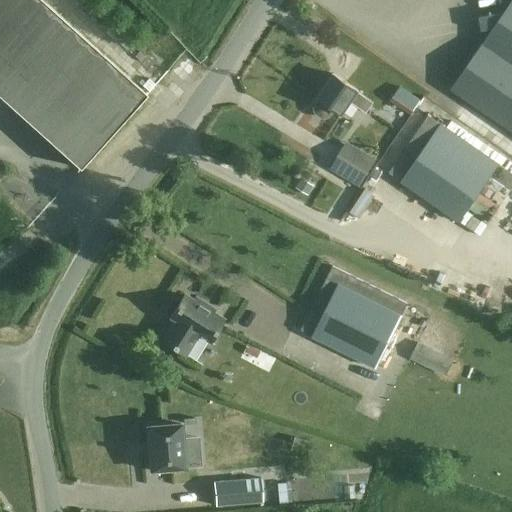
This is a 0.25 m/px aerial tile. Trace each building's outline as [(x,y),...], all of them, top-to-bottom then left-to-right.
[(0,0),(0,96),(79,168),(146,94),(41,0),(0,0)] [(511,0),(452,88),(511,129),(511,0)] [(160,34),(147,48),(161,62),(175,49),(160,34)] [(318,97),(319,98),(316,104),(314,107),(315,111),(316,114),(322,118),(326,119),(329,118),(332,115),(336,109),(343,114),(351,102),(367,113),(373,102),(358,92),(359,91),(334,74),(318,97)] [(412,115),(421,100),(400,87),(391,101),(412,115)] [(510,189),(511,186),(511,172),(429,115),(389,172),(491,176),(510,189)] [(337,162),(333,170),(359,186),(364,177),(372,164),(346,148),(337,162)] [(310,180),(306,188),(318,195),(323,187),(310,180)] [(333,266),(301,330),(376,367),(408,303),(333,266)] [(194,302),(192,301),(184,295),(170,316),(175,319),(161,341),(184,355),(202,325),(214,332),(222,319),(211,313),(214,309),(196,298),(194,302)] [(455,359),(419,342),(411,358),(447,376),(455,359)] [(146,427),(150,471),(184,468),(180,424),(146,427)] [(382,435),(379,444),(404,451),(406,442),(382,435)] [(393,466),(383,470),(388,482),(398,478),(393,466)] [(260,478),(213,482),(215,505),(262,501),(260,478)] [(285,493),(265,495),(266,504),(286,502),(285,493)]
